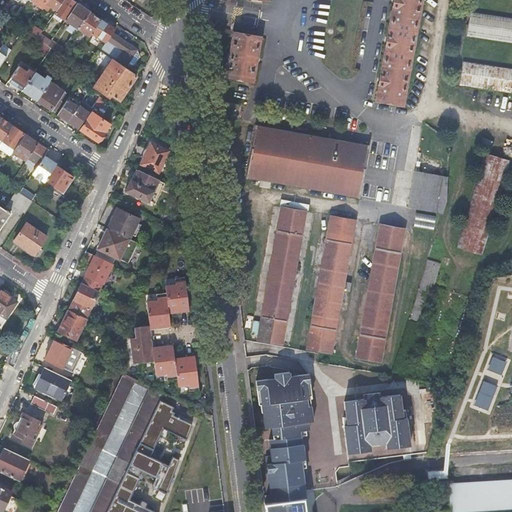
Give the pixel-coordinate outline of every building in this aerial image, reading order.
[(32,0),(44,9),(44,8),(47,3),(49,0),(32,0)] [(58,10),(65,0),(49,0),(47,3),(52,6),(58,10)] [(66,20),(77,3),(76,2),(72,0),(65,0),(58,10),(56,13),(64,18),(66,20)] [(422,0),(394,0),(376,101),(402,105),(422,0)] [(80,29),(91,13),(81,6),(77,3),(66,20),(80,29)] [(64,18),(56,13),(54,16),(62,21),(64,18)] [(82,30),(90,36),(93,33),(101,20),(92,14),(91,13),(80,29),(78,32),(80,33),(82,30)] [(511,19),(470,13),(466,37),(511,43),(511,19)] [(113,33),(116,30),(108,25),(101,20),(93,33),(107,42),(108,41),(113,33)] [(38,39),(42,34),(43,32),(33,25),(28,32),(38,39)] [(117,59),(127,65),(137,50),(116,35),(113,33),(108,41),(107,42),(103,49),(117,59)] [(260,38),(234,33),(226,76),(252,82),(260,38)] [(42,34),(38,39),(44,43),(49,46),(52,41),(42,34)] [(52,48),(62,55),(66,50),(52,40),(52,41),(49,46),(52,48)] [(49,46),(44,43),(40,49),(48,55),(52,48),(49,46)] [(0,53),(6,58),(8,55),(9,51),(4,48),(0,48),(1,47),(0,46),(0,53)] [(137,50),(127,65),(135,65),(137,62),(140,58),(137,50)] [(65,70),(71,61),(66,58),(61,65),(60,67),(65,70)] [(133,81),(137,76),(127,69),(125,68),(114,60),(95,87),(110,97),(112,94),(120,100),(133,81)] [(511,69),(462,62),(459,87),(511,94),(511,69)] [(27,73),(19,67),(9,81),(21,89),(23,91),(35,74),(29,70),(27,73)] [(45,79),(36,73),(35,74),(23,91),(34,98),(37,100),(50,82),(52,79),(48,76),(45,79)] [(66,93),(50,82),(37,100),(51,110),(56,103),(60,105),(61,103),(62,102),(61,101),(66,93)] [(69,121),(79,107),(76,105),(78,102),(70,97),(58,114),(61,116),(69,121)] [(100,109),(106,100),(101,97),(95,105),(100,109)] [(73,124),(79,128),(93,108),(83,102),(79,107),(69,121),(73,124)] [(56,103),(51,110),(55,112),(60,105),(56,103)] [(240,105),(229,103),(227,114),(238,116),(240,105)] [(106,136),(105,133),(109,128),(111,124),(93,112),(81,130),(99,142),(100,140),(103,140),(106,136)] [(0,144),(3,140),(13,126),(10,124),(2,119),(0,120),(0,144)] [(16,149),(25,135),(15,128),(13,126),(3,140),(5,142),(16,149)] [(368,147),(255,126),(246,176),(360,196),(368,147)] [(29,158),(39,144),(36,142),(25,135),(16,149),(14,151),(27,160),(29,158)] [(1,148),(11,155),(14,151),(16,149),(5,142),(1,148)] [(45,157),(49,150),(41,145),(39,144),(29,158),(39,165),(45,157)] [(152,144),(142,164),(159,172),(169,152),(157,146),(152,144)] [(483,154),(456,248),(483,256),(509,162),(483,154)] [(47,158),(45,157),(39,165),(37,168),(33,174),(45,182),(46,181),(57,165),(47,158)] [(39,165),(29,158),(27,160),(26,161),(37,168),(39,165)] [(60,167),(57,165),(46,181),(63,193),(74,177),(60,167)] [(149,203),(160,180),(139,170),(134,181),(131,180),(129,185),(126,191),(149,203)] [(436,176),(414,172),(408,207),(430,211),(436,176)] [(32,201),(35,196),(23,188),(20,193),(32,201)] [(25,214),(33,202),(32,201),(20,193),(17,191),(9,203),(25,214)] [(0,206),(0,229),(11,214),(9,212),(7,210),(6,211),(0,206)] [(306,211),(281,207),(258,339),(282,344),(306,211)] [(113,219),(108,229),(129,239),(139,218),(118,208),(113,219)] [(416,212),(416,225),(436,226),(437,214),(416,212)] [(330,216),(307,348),(331,352),(343,289),(349,291),(351,283),(344,282),(355,220),(330,216)] [(47,237),(26,223),(14,241),(24,247),(35,255),(47,237)] [(404,229),(380,225),(356,357),(380,361),(404,229)] [(128,263),(138,243),(129,239),(108,229),(102,242),(99,249),(128,263)] [(113,264),(95,256),(87,252),(83,261),(91,265),(86,275),(82,283),(99,291),(103,283),(104,284),(113,264)] [(186,277),(176,279),(177,285),(166,286),(167,294),(157,295),(158,301),(147,302),(151,327),(136,329),(137,338),(131,339),(134,365),(155,362),(157,377),(167,375),(168,382),(178,380),(179,387),(190,386),(190,392),(200,391),(196,356),(175,359),(174,346),(153,348),(152,339),(151,330),(171,327),(170,314),(190,311),(186,277)] [(91,308),(100,291),(99,291),(82,283),(80,288),(74,300),(69,310),(86,318),(91,308)] [(5,289),(3,292),(0,289),(0,326),(0,327),(17,302),(9,296),(11,293),(8,291),(5,289)] [(76,340),(87,319),(86,318),(69,310),(67,315),(59,332),(76,340)] [(73,347),(56,339),(47,356),(45,360),(63,368),(73,347)] [(491,354),(488,369),(503,372),(507,357),(491,354)] [(72,380),(45,367),(41,375),(39,374),(34,385),(37,386),(37,387),(46,391),(53,395),(53,396),(62,400),(67,390),(70,391),(71,388),(69,387),(72,380)] [(72,511),(135,382),(150,390),(91,511),(107,511),(161,401),(164,393),(119,370),(106,397),(93,424),(67,479),(54,505),(50,511),(72,511)] [(473,377),(465,397),(489,407),(500,381),(489,377),(491,374),(484,371),(480,380),(473,377)] [(268,487),(269,495),(304,491),(303,483),(307,482),(301,435),(306,435),(305,430),(309,430),(308,422),(312,421),(309,398),(311,397),(308,374),(289,376),(288,372),(273,373),(273,378),(255,380),(257,404),(259,404),(260,412),(261,412),(263,428),(270,427),(272,439),(268,440),(270,464),(265,464),(268,487)] [(361,399),(342,401),(344,417),(340,417),(345,453),(368,450),(367,444),(376,443),(379,445),(384,445),(385,448),(408,445),(404,409),(400,410),(398,394),(377,397),(377,392),(360,394),(361,399)] [(58,407),(35,396),(31,404),(54,415),(58,407)] [(107,511),(154,511),(145,507),(146,503),(142,501),(140,505),(129,500),(143,472),(162,480),(157,489),(167,494),(179,460),(173,457),(169,466),(150,457),(164,429),(186,440),(193,425),(173,415),(175,413),(172,411),(174,408),(161,401),(107,511)] [(23,413),(11,438),(31,447),(43,423),(32,417),(23,413)] [(29,460),(5,448),(0,458),(0,470),(19,480),(29,460)] [(511,479),(447,484),(449,509),(450,511),(449,511),(458,511),(511,508),(511,479)] [(12,492),(0,486),(0,510),(3,511),(14,511),(19,503),(9,498),(12,492)] [(304,511),(303,500),(264,505),(264,511),(304,511)]
